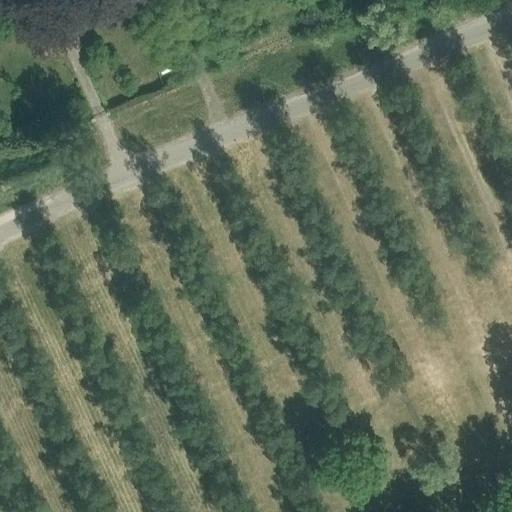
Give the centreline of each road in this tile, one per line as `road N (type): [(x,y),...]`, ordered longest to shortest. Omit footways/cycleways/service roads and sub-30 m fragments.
road 1 (unknown): [(314,103),(501,511)]
road 2 (unknown): [(268,122),(437,511)]
road 3 (unknown): [(207,148),(368,511)]
road 4 (unknown): [(134,178),(285,511)]
road 5 (unknown): [(376,77),(511,398)]
